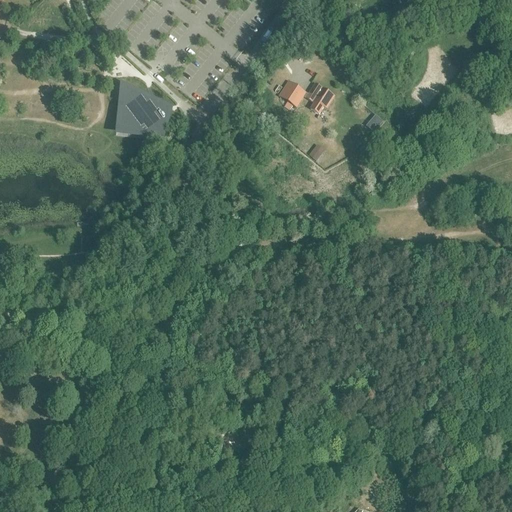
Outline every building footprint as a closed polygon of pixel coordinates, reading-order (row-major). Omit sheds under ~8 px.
[(287,83),(278,97),(284,101),(287,103),(283,108),(289,112),(292,106),(296,109),(303,99),(313,105),(310,111),(318,116),(323,108),(326,110),(334,98),(315,85),(310,93),(308,96),(305,95),(302,93),(293,87),(287,83)] [(121,133),(160,136),(164,110),(124,90),(121,133)] [(375,133),(384,122),(375,115),(366,127),(375,133)] [(315,163),(324,153),(316,146),(308,157),(315,163)] [(368,492),(376,494),(381,474),(373,472),(368,492)]
